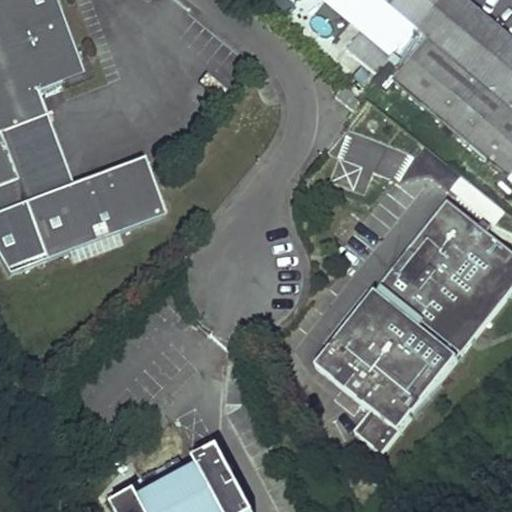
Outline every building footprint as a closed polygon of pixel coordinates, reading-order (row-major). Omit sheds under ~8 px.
[(0,0),(0,262),(9,277),(44,261),(165,218),(145,161),(73,186),(47,116),(38,92),(62,84),(76,52),(57,0),(0,0)] [(415,27),(381,0),(343,0),(399,46),(415,27)] [(417,28),(440,0),(381,0),(415,27),(417,28)] [(511,41),(463,0),(440,0),(417,28),(429,39),(511,108),(511,107),(511,41)] [(511,108),(429,39),(393,83),(509,180),(511,176),(511,108)] [(76,52),(62,84),(85,76),(76,52)] [(359,103),(343,89),(336,98),(353,111),(359,103)] [(511,256),(443,204),(375,290),(378,293),(374,297),(372,295),(314,370),(370,414),(354,435),(381,457),(455,360),(455,359),(458,354),(459,355),(511,287),(511,256)] [(131,485),(108,496),(116,511),(249,511),(213,442),(190,453),(197,466),(185,472),(179,459),(167,466),(173,478),(161,485),(155,471),(142,478),(149,491),(137,496),(131,485)]
